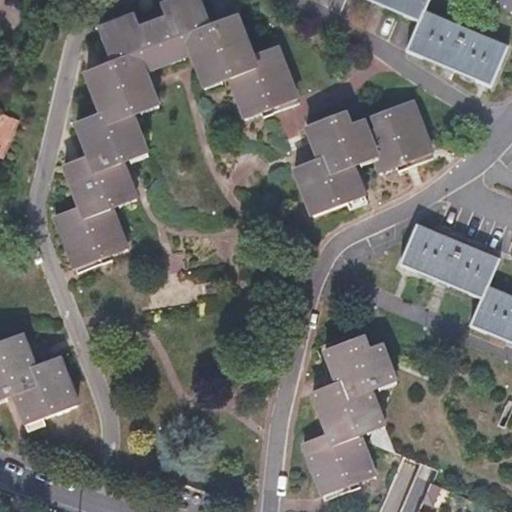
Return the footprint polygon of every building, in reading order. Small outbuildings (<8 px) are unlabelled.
[(122,247),(107,208),(132,198),(120,165),(143,155),(128,113),(154,103),(142,71),(194,52),(208,85),(232,75),(248,113),(261,108),(265,118),(273,114),(271,107),(293,98),(275,47),(251,55),(237,16),(213,24),(203,0),(178,0),(162,6),(168,20),(139,30),(134,16),(95,31),(109,66),(81,76),(98,116),(73,124),(87,159),(61,168),(76,209),(53,218),(74,271),(97,261),(99,266),(112,261),(108,253),(122,247)] [(432,0),(367,0),(422,23),(409,52),(492,89),(510,48),(427,12),(432,0)] [(344,112),(308,126),(323,159),(297,168),(316,217),(366,198),(353,164),(376,155),(381,169),(395,163),(399,174),(409,170),(406,163),(431,152),(413,101),(374,115),(380,129),(367,133),(363,122),(350,127),(344,112)] [(0,146),(0,161),(1,162),(16,124),(0,117),(0,141),(2,142),(0,146)] [(511,296),(488,286),(499,258),(417,223),(399,265),(481,300),(469,327),(511,345),(511,296)] [(357,334),(319,348),(333,383),(308,393),(324,434),(298,444),(319,496),(343,487),(346,493),(358,488),(353,476),(369,469),(353,429),(378,420),(364,386),(389,376),(376,344),(364,348),(357,334)] [(26,424),(76,404),(58,360),(32,369),(19,336),(0,343),(0,397),(13,392),(26,424)]
